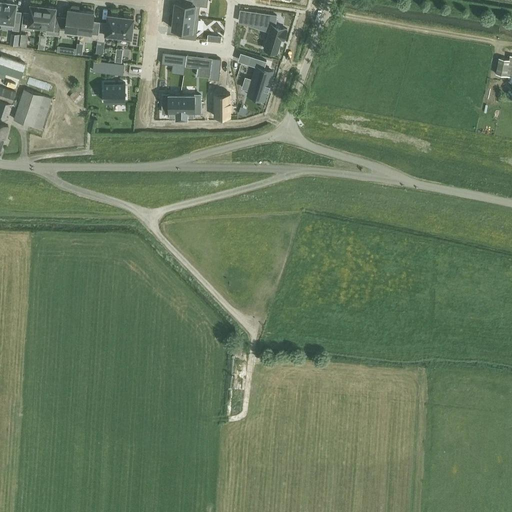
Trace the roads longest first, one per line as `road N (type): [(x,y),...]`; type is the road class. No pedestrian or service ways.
road 1 (unclassified): [(407,183),(304,170),(162,168)]
road 2 (track): [(325,11),(494,41)]
road 3 (unclassified): [(162,168),(0,165)]
road 4 (unclassified): [(282,137),(329,0)]
road 5 (unclassified): [(407,183),(282,137)]
road 6 (residential): [(235,0),(230,51),(150,42)]
road 7 (unclassified): [(282,137),(162,168)]
